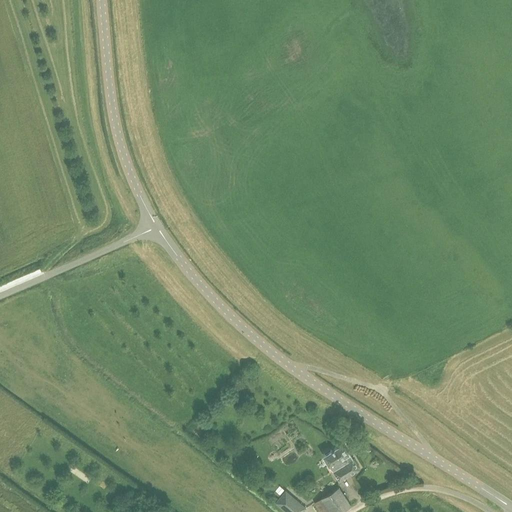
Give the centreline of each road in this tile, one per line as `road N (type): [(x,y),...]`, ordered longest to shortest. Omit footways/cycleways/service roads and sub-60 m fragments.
road 1 (tertiary): [(156,227),(225,310),(283,361),(511,508)]
road 2 (tertiary): [(156,227),(133,185),(113,113),(101,0)]
road 3 (unclassified): [(0,295),(156,227)]
